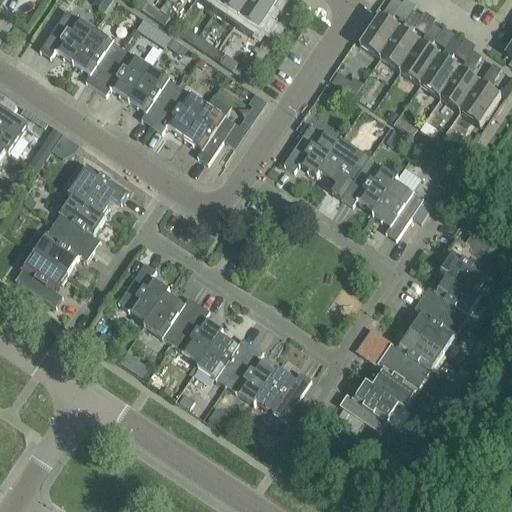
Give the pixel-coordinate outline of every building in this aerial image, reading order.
[(107,15),(115,4),(108,0),(96,0),(92,5),(107,15)] [(204,0),(219,9),(225,0),(204,0)] [(254,0),(225,0),(219,9),(239,23),(254,0)] [(272,0),(254,0),(239,23),(259,37),(280,5),(272,0)] [(379,63),(400,32),(389,24),(401,6),(393,0),(380,19),(359,50),(361,51),(356,59),(371,70),(376,62),(379,63)] [(152,22),(158,13),(147,6),(141,14),(152,22)] [(118,27),(136,40),(146,26),(128,13),(118,27)] [(158,13),(152,22),(164,29),(169,21),(158,13)] [(399,77),(420,46),(409,38),(421,19),(413,13),(400,32),(379,63),(399,77)] [(54,56),(72,68),(94,34),(66,15),(39,56),(49,63),(54,56)] [(433,27),(420,46),(399,77),(419,90),(440,59),(429,51),(441,33),(433,27)] [(187,33),(181,41),(192,49),(198,40),(187,33)] [(94,34),(72,68),(89,79),(84,86),(94,93),(122,53),(94,34)] [(198,40),(192,49),(203,56),(209,48),(198,40)] [(440,59),(419,90),(439,104),(460,72),(449,65),(461,46),(453,40),(440,59)] [(122,53),(94,93),(105,100),(110,94),(127,105),(150,72),(122,53)] [(460,72),(439,104),(459,117),(480,86),(469,78),(481,60),(472,54),(460,72)] [(226,59),(221,67),(232,75),(238,67),(226,59)] [(206,66),(199,61),(194,68),(201,73),(206,66)] [(250,87),(260,93),(274,72),(264,65),(250,87)] [(488,91),(501,73),(493,67),(480,86),(459,117),(479,131),(500,99),(488,91)] [(140,124),(150,131),(178,91),(150,72),(127,105),(145,117),(140,124)] [(338,76),(331,86),(344,94),(351,86),(350,85),(338,76)] [(503,92),(509,96),(511,91),(511,80),(503,92)] [(183,143),(206,109),(178,91),(150,131),(161,138),(166,131),(183,143)] [(359,104),(364,97),(358,93),(353,101),(359,104)] [(252,96),(245,106),(260,116),(267,106),(252,96)] [(206,109),(183,143),(201,155),(196,162),(207,169),(228,138),(240,146),(250,131),(243,126),(239,132),(206,109)] [(0,152),(5,156),(8,159),(27,130),(0,111),(0,152)] [(387,122),(393,126),(398,118),(392,114),(387,122)] [(399,121),(393,129),(411,141),(417,133),(399,121)] [(316,181),(319,178),(318,177),(338,147),(338,146),(310,128),(282,168),(294,176),(299,169),(316,181)] [(42,148),(52,155),(63,138),(53,132),(42,148)] [(389,132),(380,145),(389,151),(398,138),(389,132)] [(439,146),(431,140),(430,141),(420,134),(414,142),(433,155),(439,146)] [(318,177),(319,178),(336,189),(331,196),(341,203),(369,163),(340,143),(338,146),(338,147),(318,177)] [(449,165),(458,171),(467,159),(458,153),(449,165)] [(37,177),(42,168),(33,162),(27,170),(37,177)] [(369,163),(341,203),(352,210),(357,203),(373,214),(374,215),(394,184),(395,185),(397,182),(369,163)] [(102,220),(113,203),(121,208),(128,198),(87,170),(68,198),(71,201),(71,200),(102,220)] [(374,215),(373,214),(371,218),(389,229),(384,237),(395,244),(423,204),(395,185),(394,184),(374,215)] [(28,200),(23,207),(32,213),(37,206),(28,200)] [(52,228),(94,256),(101,245),(94,240),(105,222),(102,220),(71,200),(71,201),(52,228)] [(34,256),(68,279),(79,262),(87,267),(94,256),(52,228),(34,256)] [(474,297),(474,296),(493,268),(452,241),(445,251),(452,256),(440,274),(446,279),(447,278),(474,297)] [(56,296),(68,279),(34,256),(15,284),(56,312),(63,301),(56,296)] [(118,309),(145,328),(146,328),(166,298),(167,298),(169,294),(151,282),(156,275),(145,268),(118,309)] [(421,302),(462,329),(481,301),(474,296),(474,297),(447,278),(446,279),(434,296),(428,292),(421,302)] [(146,328),(145,328),(143,331),(172,350),(199,309),(189,302),(184,309),(167,298),(166,298),(146,328)] [(462,329),(421,302),(414,312),(421,317),(409,335),(443,357),(462,329)] [(199,309),(172,350),(199,368),(199,369),(220,338),(220,339),(223,335),(205,323),(209,316),(199,309)] [(443,357),(409,335),(397,352),(390,347),(384,358),(424,385),(443,357)] [(102,336),(94,348),(105,356),(114,344),(102,336)] [(199,369),(199,368),(197,372),(225,391),(252,350),(242,343),(237,350),(220,339),(220,338),(199,369)] [(252,350),(225,391),(254,410),(256,407),(256,406),(276,376),(275,376),(258,364),(263,357),(252,350)] [(119,367),(128,373),(135,362),(126,356),(119,367)] [(424,385),(384,358),(377,368),(384,373),(372,390),(398,408),(398,409),(405,414),(424,385)] [(463,382),(467,375),(459,369),(454,376),(463,382)] [(275,376),(276,376),(256,406),(256,407),(284,425),(286,422),(294,427),(303,413),(296,408),(312,385),(301,377),(296,384),(278,372),(275,376)] [(372,390),(366,385),(354,403),(346,399),(339,409),(380,436),(398,409),(398,408),(372,390)] [(440,394),(450,401),(455,393),(446,386),(440,394)] [(184,399),(179,406),(189,413),(194,406),(184,399)] [(462,415),(454,426),(462,431),(470,420),(462,415)]
